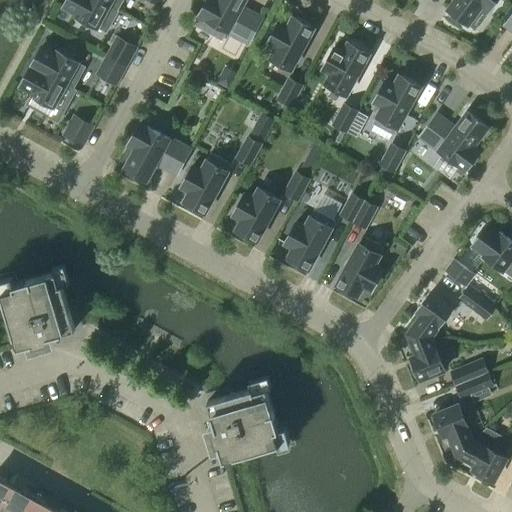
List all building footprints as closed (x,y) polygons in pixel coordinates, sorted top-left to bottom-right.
[(109,5),(100,0),(67,0),(64,6),(78,13),(76,16),(97,28),(109,5)] [(249,43),(262,18),(241,7),(244,0),(207,0),(199,15),(249,43)] [(455,0),(448,10),(468,24),(482,5),(489,10),(496,0),(455,0)] [(270,58),(291,70),(314,27),(293,16),(287,27),(279,22),(267,43),(276,47),(270,58)] [(108,56),(126,66),(137,47),(118,37),(108,56)] [(331,73),(325,84),(346,95),(369,53),(348,42),(342,52),(334,48),(322,68),(331,73)] [(42,46),(31,65),(66,84),(78,62),(58,51),(56,53),(42,46)] [(126,66),(108,56),(97,74),(116,85),(126,66)] [(56,122),(75,89),(66,84),(31,65),(20,85),(35,93),(27,106),(56,122)] [(394,135),(420,86),(400,74),(394,85),(385,80),(374,101),(383,106),(373,124),(394,135)] [(302,85),(290,78),(278,99),(291,106),(302,85)] [(346,131),(357,110),(345,104),(333,125),(346,131)] [(456,128),(436,114),(420,136),(465,170),(480,151),(473,146),(487,126),(468,111),(456,128)] [(261,142),(273,119),(262,113),(249,135),(261,142)] [(64,135),(83,145),(94,125),(75,115),(64,135)] [(177,174),(190,149),(140,122),(129,143),(137,147),(125,169),(146,181),(156,163),(177,174)] [(261,143),(249,137),(237,158),(250,164),(261,143)] [(393,171),(405,150),(393,143),(381,164),(393,171)] [(232,164),(211,152),(201,170),(193,165),(181,186),(190,191),(184,202),(205,213),(232,164)] [(318,162),(308,157),(301,169),(311,175),(318,162)] [(297,172),(285,193),(298,200),(309,179),(297,172)] [(244,194),(233,214),(242,219),(236,230),(257,241),(280,199),(259,188),(253,199),(244,194)] [(353,221),(365,200),(353,193),(341,214),(353,221)] [(377,207),(365,200),(353,221),(365,228),(377,207)] [(308,270),(335,220),(315,209),(305,227),(296,222),(285,243),(294,248),(288,258),(308,270)] [(511,240),(501,232),(500,235),(487,225),(473,244),(485,254),(484,256),(502,270),(508,262),(511,264),(511,240)] [(384,247),(363,236),(336,285),(357,296),(363,285),(372,290),(383,270),(374,265),(384,247)] [(474,273),(455,259),(447,271),(465,285),(474,273)] [(1,291),(18,347),(31,344),(32,350),(34,349),(34,348),(45,344),(43,338),(76,328),(62,283),(59,284),(55,271),(13,283),(14,287),(1,291)] [(458,299),(487,320),(497,306),(469,285),(458,299)] [(422,314),(408,333),(431,336),(452,307),(431,291),(417,310),(422,314)] [(431,336),(408,333),(417,355),(411,358),(420,380),(445,369),(431,336)] [(456,385),(489,372),(483,357),(450,371),(456,385)] [(489,372),(456,385),(462,399),(495,386),(489,372)] [(220,447),(223,460),(279,443),(275,430),(279,429),(267,387),(254,391),(253,387),(208,401),(217,433),(211,435),(214,447),(213,447),(213,449),(220,447)] [(457,454),(473,439),(459,404),(434,414),(443,436),(449,434),(457,454)] [(475,440),(473,439),(457,454),(476,464),(473,470),(494,481),(506,458),(505,457),(511,443),(511,440),(487,427),(476,437),(475,440)] [(0,511),(13,487),(5,483),(7,479),(0,475),(0,511)] [(21,491),(13,487),(0,511),(24,511),(34,494),(23,488),(21,491)] [(34,494),(24,511),(48,511),(51,508),(43,503),(45,500),(34,494)]
